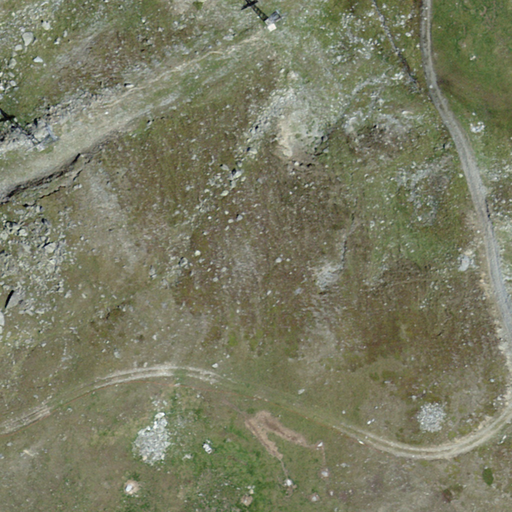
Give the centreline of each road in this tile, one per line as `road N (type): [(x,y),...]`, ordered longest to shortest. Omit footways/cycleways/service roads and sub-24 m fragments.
road 1 (track): [(511,408),(483,436),(445,455),(388,449),(198,375),(125,376),(0,434)]
road 2 (track): [(430,0),(429,69),(479,180),(511,337)]
